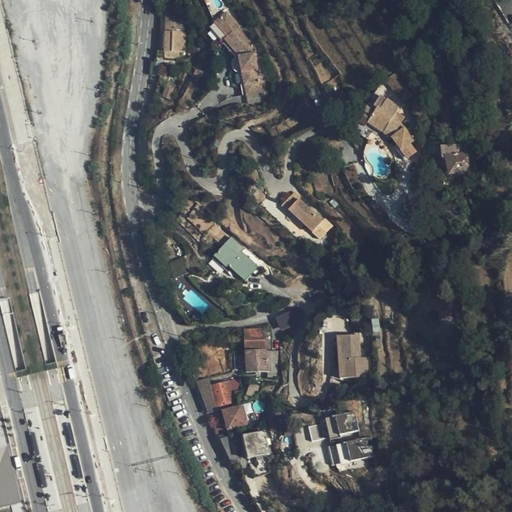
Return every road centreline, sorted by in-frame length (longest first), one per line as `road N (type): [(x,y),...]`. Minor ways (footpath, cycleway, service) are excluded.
road 1 (tertiary): [(246,511),(193,408),(131,203),(129,125),(149,0)]
road 2 (secondary): [(99,511),(0,120)]
road 3 (secondary): [(0,344),(37,511)]
